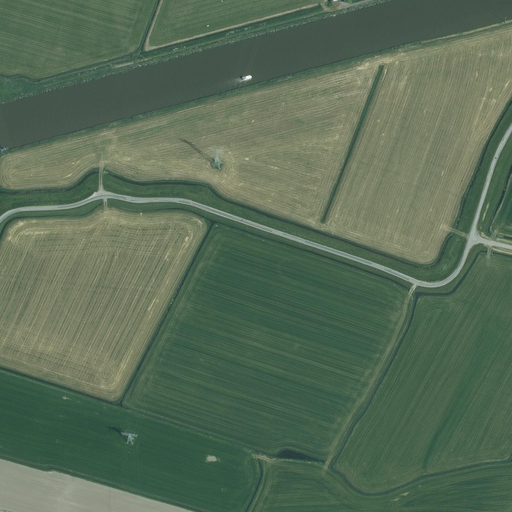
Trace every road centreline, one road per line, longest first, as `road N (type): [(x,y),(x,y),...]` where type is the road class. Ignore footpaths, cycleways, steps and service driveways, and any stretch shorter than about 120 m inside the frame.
road 1 (unclassified): [(0,220),(19,209),(107,195),(175,200),(429,286),(452,278),(470,238)]
road 2 (track): [(344,4),(47,86)]
